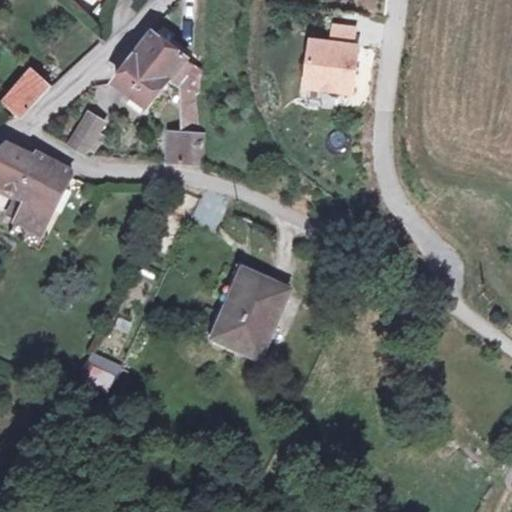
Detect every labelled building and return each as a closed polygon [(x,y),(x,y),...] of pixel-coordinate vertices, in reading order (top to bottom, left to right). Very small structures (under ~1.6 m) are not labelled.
[(339,29),(337,45),(349,47),(351,30),(339,29)] [(176,86),(183,92),(203,68),(162,37),(143,63),(176,86)] [(337,45),(317,43),(312,88),(358,94),(363,48),(349,47),(337,45)] [(159,107),(176,86),(143,63),(128,83),(159,107)] [(7,95),(26,112),(53,84),(35,66),(7,95)] [(208,73),(203,68),(183,92),(185,100),(198,99),(209,92),(208,73)] [(190,129),(204,129),(198,99),(185,100),(190,129)] [(93,118),(78,152),(93,157),(107,124),(93,118)] [(182,138),(174,165),(206,170),(212,144),(182,138)] [(14,148),(0,158),(0,185),(16,193),(25,195),(30,197),(41,164),(14,148)] [(41,164),(30,197),(24,223),(55,235),(82,170),(45,153),(41,164)] [(17,220),(24,223),(30,197),(25,195),(17,220)] [(246,267),(210,336),(258,361),(295,290),(246,267)] [(83,370),(113,385),(122,367),(92,352),(83,370)]
